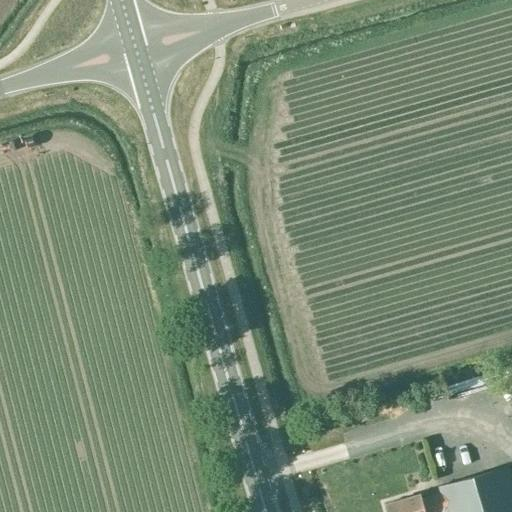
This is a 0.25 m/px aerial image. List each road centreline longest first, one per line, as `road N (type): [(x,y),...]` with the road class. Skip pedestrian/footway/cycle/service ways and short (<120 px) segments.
road 1 (secondary): [(265,511),(134,49)]
road 2 (tertiary): [(134,49),(307,0)]
road 3 (tertiary): [(0,87),(134,49)]
